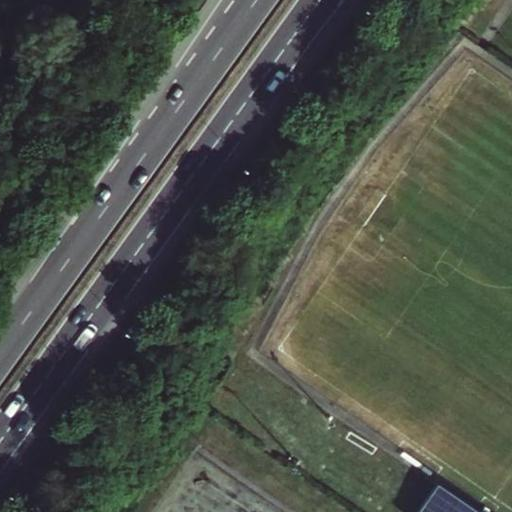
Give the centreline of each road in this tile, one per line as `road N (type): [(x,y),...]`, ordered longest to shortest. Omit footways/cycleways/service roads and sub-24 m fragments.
road 1 (trunk): [(0,439),(319,0)]
road 2 (trunk): [(254,0),(0,352)]
